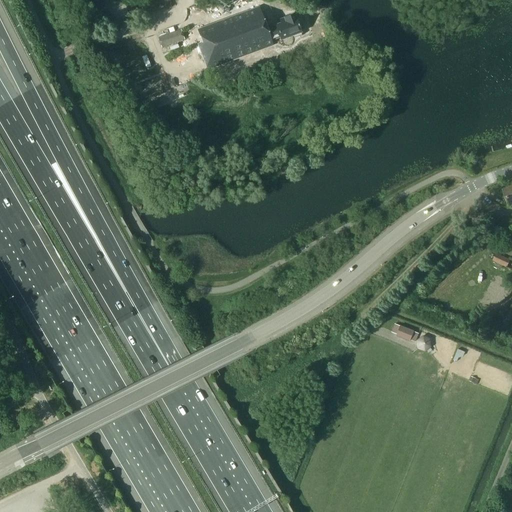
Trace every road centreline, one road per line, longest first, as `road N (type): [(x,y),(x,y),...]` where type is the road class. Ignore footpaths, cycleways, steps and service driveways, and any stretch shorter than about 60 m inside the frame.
road 1 (tertiary): [(0,463),(279,322),(418,216),(511,170)]
road 2 (motorway): [(172,381),(0,31)]
road 3 (motorway): [(0,206),(181,511)]
road 4 (motorway): [(172,381),(0,90)]
road 5 (track): [(474,199),(360,319)]
road 6 (motorway): [(251,511),(172,381)]
